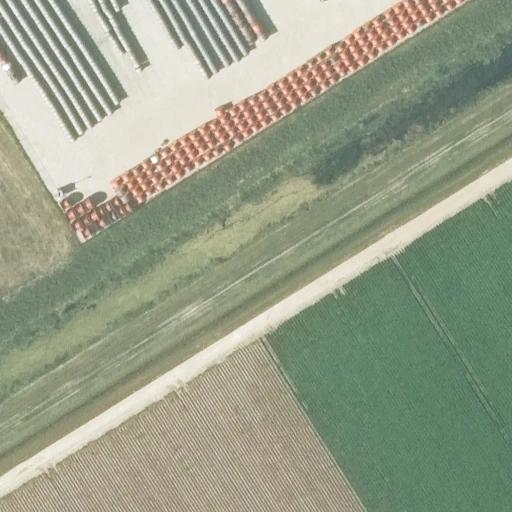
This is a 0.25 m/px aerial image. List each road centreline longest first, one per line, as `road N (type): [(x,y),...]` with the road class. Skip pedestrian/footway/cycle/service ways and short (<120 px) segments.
road 1 (track): [(0,429),(511,108)]
road 2 (track): [(0,484),(511,165)]
